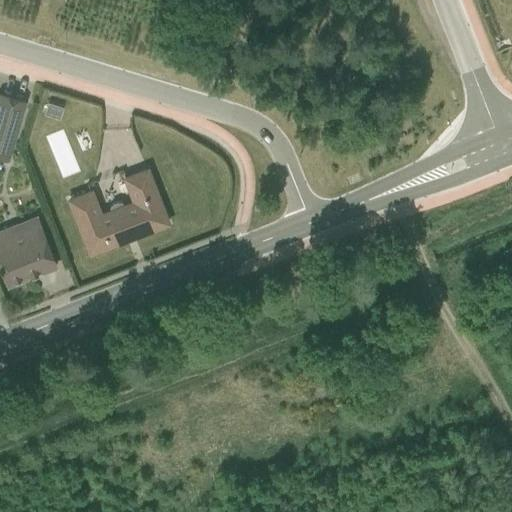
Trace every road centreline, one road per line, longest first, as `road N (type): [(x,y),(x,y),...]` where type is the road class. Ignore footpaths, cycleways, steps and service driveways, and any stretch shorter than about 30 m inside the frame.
road 1 (tertiary): [(0,45),(249,124),(275,147),(308,223)]
road 2 (secondary): [(308,223),(0,343)]
road 3 (secondary): [(501,151),(308,223)]
road 4 (unclassified): [(446,0),(501,151)]
